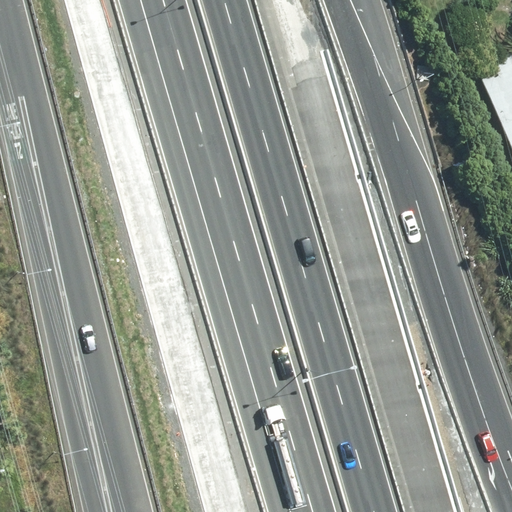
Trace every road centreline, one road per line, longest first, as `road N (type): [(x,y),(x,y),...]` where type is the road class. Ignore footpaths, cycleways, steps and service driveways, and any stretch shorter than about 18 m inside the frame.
road 1 (motorway): [(240,0),(393,511)]
road 2 (motorway): [(108,511),(0,0)]
road 3 (motorway): [(304,511),(177,87)]
road 4 (motorway): [(263,511),(177,87)]
road 5 (motorway): [(418,225),(441,356),(493,511)]
road 6 (motorway): [(418,225),(452,283),(511,454)]
road 7 (motorway): [(356,0),(418,225)]
